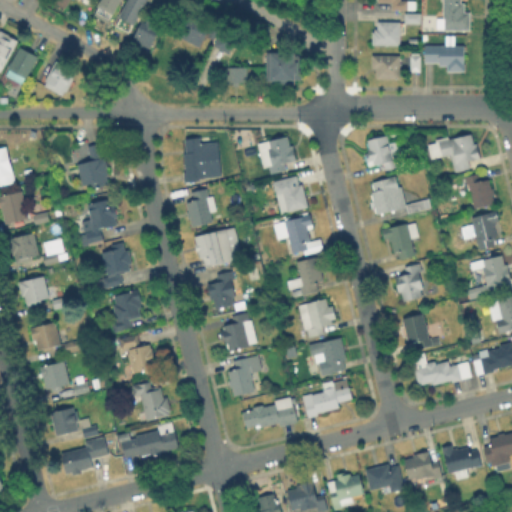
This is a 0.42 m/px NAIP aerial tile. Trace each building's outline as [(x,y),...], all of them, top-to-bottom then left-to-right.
[(121,0),(108,22),(95,15),(103,0),(121,0)] [(148,0),(135,25),(135,24),(130,33),(117,26),(130,0),(148,0)] [(402,0),(402,4),(408,4),(408,11),(393,11),(393,3),(376,3),(376,0),(402,0)] [(461,0),(461,5),(466,5),(466,15),(470,15),(470,31),(438,31),(438,20),(444,20),(444,0),(461,0)] [(207,33),(200,47),(180,37),(192,15),(196,17),(195,20),(204,24),(201,30),(207,33)] [(421,24),(407,24),(407,16),(421,16),(421,24)] [(160,31),(146,53),(132,44),(145,22),(160,31)] [(379,48),(373,48),(373,31),(379,31),(379,24),(401,24),(401,48),(379,48)] [(241,35),(232,54),(216,46),(226,27),(241,35)] [(18,42),(0,73),(0,34),(1,33),(18,42)] [(464,66),(464,73),(444,73),(444,66),(427,66),(427,46),(464,46),(464,66)] [(38,59),(22,85),(6,75),(23,49),(38,59)] [(421,73),(413,73),(413,54),(421,54),(421,73)] [(285,55),(285,59),(298,59),(298,88),(279,88),(279,80),(268,80),(268,55),(285,55)] [(401,69),(401,80),(377,80),(377,69),(373,69),(374,57),(401,57),(401,69)] [(45,86),(57,63),(76,73),(74,78),(64,97),(45,86)] [(247,83),(230,83),(230,69),(247,69),(247,83)] [(474,135),(480,158),(469,161),(471,168),(456,172),(452,155),(433,160),(429,145),(467,135),(468,137),(474,135)] [(289,137),(295,158),(298,157),(300,167),(271,174),(269,167),(265,168),(259,145),(289,137)] [(388,137),(391,146),(397,145),(402,167),(387,171),(386,163),(369,167),(366,154),(370,153),(367,141),(388,137)] [(201,140),(201,150),(206,150),(206,159),(211,159),(211,171),(200,172),(200,181),(185,181),(185,152),(186,152),(186,140),(201,140)] [(99,145),(111,184),(97,188),(95,183),(85,186),(79,166),(92,162),(91,156),(84,158),(82,151),(99,145)] [(0,150),(6,149),(15,183),(0,187),(0,150)] [(308,208),(283,215),(274,182),(299,176),(308,208)] [(478,176),(478,177),(479,182),(485,180),(487,186),(490,185),(495,200),(491,201),(492,204),(475,209),(468,188),(466,189),(464,179),(478,176)] [(397,178),(400,190),(403,189),(407,206),(430,200),(431,208),(409,213),(408,208),(378,215),(371,184),(397,178)] [(206,190),(208,199),(213,197),(216,211),(212,212),(214,222),(193,227),(188,204),(194,203),(192,194),(206,190)] [(29,218),(6,224),(0,199),(23,193),(29,218)] [(108,201),(110,208),(114,207),(120,224),(100,230),(104,241),(84,247),(81,236),(87,234),(83,223),(92,220),(88,207),(108,201)] [(496,231),(497,237),(494,238),(496,246),(481,249),(478,237),(466,240),(463,229),(474,226),(472,219),(494,213),(498,230),(496,231)] [(308,233),(310,244),(308,245),(309,250),(294,253),(291,238),(278,241),(275,224),(311,215),(314,231),(308,233)] [(380,231),(405,226),(405,227),(413,225),(416,239),(409,240),(413,258),(398,261),(396,253),(391,254),(389,244),(387,245),(386,241),(382,242),(380,231)] [(232,253),(234,260),(206,268),(204,258),(201,259),(196,239),(234,229),(240,251),(232,253)] [(40,255),(14,261),(9,240),(31,235),(30,233),(35,231),(40,255)] [(67,260),(46,265),(44,255),(48,254),(45,244),(62,239),(67,260)] [(122,243),(121,244),(122,244),(123,249),(128,248),(133,271),(122,274),(125,285),(100,291),(98,283),(109,280),(103,253),(111,251),(110,246),(122,243)] [(504,255),(511,285),(511,289),(495,294),(494,291),(470,298),(468,290),(488,284),(484,268),(475,270),(473,263),(504,255)] [(317,283),(319,291),(299,296),(297,290),(295,290),(293,282),(302,280),(298,263),(318,258),(323,281),(317,283)] [(422,296),(404,301),(398,278),(408,275),(406,268),(418,265),(424,288),(420,289),(422,296)] [(234,294),(236,304),(218,308),(216,301),(213,302),(209,287),(219,284),(217,275),(230,272),(235,294),(234,294)] [(43,277),(49,298),(39,301),(40,304),(28,307),(25,297),(21,298),(18,284),(43,277)] [(134,329),(117,333),(115,326),(119,325),(113,298),(136,292),(142,317),(131,320),(134,329)] [(52,302),(67,298),(69,308),(55,312),(52,302)] [(326,298),(328,307),(332,306),(336,321),(323,324),(326,334),(311,338),(309,329),(305,330),(300,308),(319,303),(318,300),(326,298)] [(511,330),(500,334),(497,319),(494,319),(490,304),(511,298),(511,330)] [(250,313),(257,344),(229,351),(226,339),(223,340),(222,334),(225,328),(235,325),(233,317),(250,313)] [(424,316),(429,339),(432,338),(433,341),(439,339),(441,344),(419,349),(418,342),(410,344),(404,321),(424,316)] [(61,345),(38,350),(33,331),(56,325),(61,345)] [(139,346),(123,350),(121,340),(137,337),(139,346)] [(343,339),(347,363),(344,363),(346,371),(322,375),(319,361),(315,362),(312,345),(343,339)] [(65,346),(80,343),(82,353),(67,356),(65,346)] [(511,343),(511,346),(511,366),(489,372),(490,374),(478,377),(474,357),(485,354),(484,352),(499,349),(498,346),(511,343)] [(131,356),(130,352),(152,347),(153,351),(155,351),(158,363),(156,363),(158,374),(147,376),(146,373),(135,375),(133,366),(132,367),(129,356),(131,356)] [(468,358),(473,376),(432,387),(431,385),(421,388),(413,359),(425,356),(428,367),(453,360),(452,357),(466,354),(464,348),(469,347),(471,357),(468,358)] [(255,390),(235,396),(228,372),(237,370),(235,363),(258,356),(262,371),(251,374),(255,390)] [(62,388),(48,392),(44,377),(43,378),(40,368),(64,362),(70,386),(62,388)] [(347,381),(352,400),(339,403),(340,409),(315,415),(316,417),(310,418),(305,397),(326,392),(324,382),(332,381),(333,384),(347,381)] [(74,387),(89,383),(91,393),(77,397),(74,387)] [(150,383),(152,388),(161,385),(165,400),(167,399),(171,413),(148,421),(141,396),(138,395),(135,396),(132,388),(150,383)] [(298,422),(281,426),(281,423),(248,430),(245,412),(275,406),(274,402),(293,398),(298,422)] [(53,415),(73,409),(74,414),(77,413),(79,424),(77,424),(79,433),(58,438),(52,415),(53,415)] [(90,419),(91,427),(96,426),(98,435),(85,438),(82,421),(90,419)] [(173,423),(179,450),(155,456),(154,454),(139,458),(138,455),(126,458),(121,436),(130,433),(131,439),(161,431),(160,426),(173,423)] [(511,455),(510,456),(511,467),(495,471),(493,463),(489,464),(485,447),(492,445),(490,440),(511,433),(511,455)] [(84,472),(76,475),(76,472),(70,474),(64,455),(88,448),(87,443),(104,438),(109,455),(90,460),(92,468),(83,470),(84,472)] [(455,451),(463,449),(464,451),(475,448),(479,464),(469,466),(472,477),(461,480),(459,472),(450,475),(443,448),(453,445),(455,451)] [(428,453),(431,464),(438,463),(441,474),(419,480),(419,477),(411,479),(406,460),(420,456),(420,455),(428,453)] [(394,465),(395,468),(399,467),(404,488),(391,491),(390,486),(372,490),(367,472),(394,465)] [(335,509),(328,483),(339,480),(338,478),(351,474),(352,477),(359,475),(365,497),(352,501),(353,504),(335,509)] [(290,494),(299,492),(298,487),(312,483),(315,498),(323,496),(327,510),(319,511),(310,511),(310,509),(303,511),(292,511),(288,495),(290,494)] [(260,511),(257,499),(273,495),(276,505),(278,505),(279,511),(260,511)]
